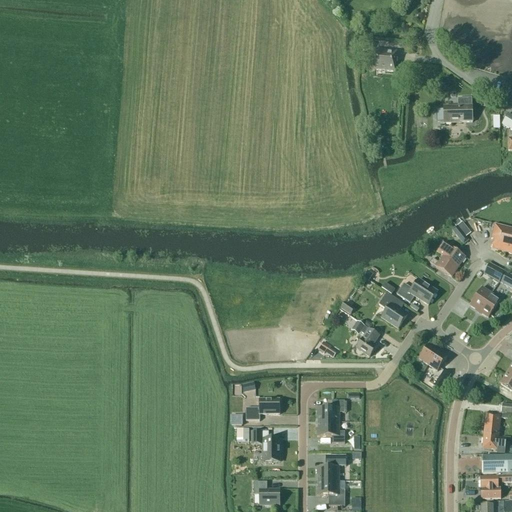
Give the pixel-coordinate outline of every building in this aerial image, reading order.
[(371,51),(372,42),(360,40),(359,50),(371,51)] [(395,73),(397,52),(373,50),(371,70),(395,73)] [(454,124),(454,123),(472,122),(472,106),(471,98),(457,99),(458,107),(443,107),(443,124),(454,124)] [(511,116),(508,114),(502,124),(511,130),(511,116)] [(457,226),(456,227),(460,231),(463,234),(463,235),(466,237),(466,238),(466,237),(471,233),(462,222),(461,223),(457,226)] [(511,229),(495,225),(491,240),(493,241),(491,250),(511,254),(511,229)] [(462,235),(460,237),(458,239),(463,245),(469,241),(466,238),(466,237),(463,235),(462,235)] [(443,257),(458,268),(465,257),(449,247),(443,243),(436,253),(443,257)] [(432,259),(430,263),(436,267),(452,278),(458,268),(443,257),(439,263),(432,259)] [(504,272),(489,264),(484,275),(499,283),(504,272)] [(367,271),(363,277),(368,281),(372,274),(367,271)] [(511,276),(506,273),(500,283),(511,289),(511,276)] [(397,295),(410,303),(415,297),(428,306),(437,292),(419,280),(412,289),(404,284),(397,295)] [(382,288),(381,288),(381,289),(387,293),(391,296),(391,295),(392,294),(395,290),(385,284),(382,287),(382,288)] [(470,306),(479,312),(491,294),(482,288),(470,306)] [(398,329),(407,316),(400,311),(404,304),(391,296),(387,293),(379,305),(387,310),(382,318),(398,329)] [(491,294),(479,312),(488,319),(500,300),(491,294)] [(350,316),(355,309),(345,303),(340,310),(350,316)] [(370,330),(372,326),(366,321),(363,326),(370,330)] [(351,331),(358,336),(360,332),(365,336),(356,349),(370,358),(376,348),(373,346),(379,337),(369,330),(357,322),(351,331)] [(319,349),(320,349),(320,350),(322,351),(325,353),(327,354),(329,350),(330,349),(331,347),(324,342),(323,342),(321,345),(319,348),(319,349)] [(430,344),(419,359),(428,365),(439,351),(430,344)] [(437,372),(448,357),(439,351),(428,365),(437,372)] [(435,380),(441,384),(448,374),(442,370),(435,380)] [(511,392),(511,378),(507,376),(501,386),(511,392)] [(241,386),(242,391),(243,393),(255,390),(253,384),(241,386)] [(259,415),(279,415),(279,400),(259,400),(259,409),(245,409),(245,422),(259,422),(259,415)] [(344,414),(344,402),(332,402),(332,409),(317,409),(317,422),(338,422),(338,414),(344,414)] [(483,437),(498,439),(500,418),(511,419),(511,406),(501,405),(501,413),(500,416),(486,414),(483,437)] [(242,416),(230,416),(230,427),(242,427),(242,416)] [(338,433),(338,422),(317,422),(317,437),(332,437),(332,444),(344,445),(344,433),(338,433)] [(237,433),(237,439),(249,439),(249,430),(237,430),(237,433)] [(279,463),(279,440),(268,440),(268,433),(252,433),(252,444),(263,444),(263,463),(279,463)] [(497,451),(502,451),(503,444),(498,444),(498,439),(483,437),(482,449),(497,451)] [(482,475),(511,473),(511,457),(500,458),(481,458),(482,475)] [(344,468),(344,461),(332,461),(332,468),(317,468),(317,483),(338,483),(338,468),(344,468)] [(497,478),(480,478),(480,500),(500,500),(500,489),(498,489),(498,484),(511,483),(511,474),(497,475),(497,478)] [(279,506),(279,491),(267,491),(267,483),(254,483),(254,496),(259,496),(259,506),(279,506)] [(328,497),(328,507),(344,507),(344,490),(338,490),(338,483),(317,483),(317,497),(328,497)] [(361,499),(352,499),(351,499),(351,511),(361,511),(361,499)] [(500,509),(500,503),(487,503),(487,507),(481,508),(480,511),(492,511),(492,509),(500,509)]
